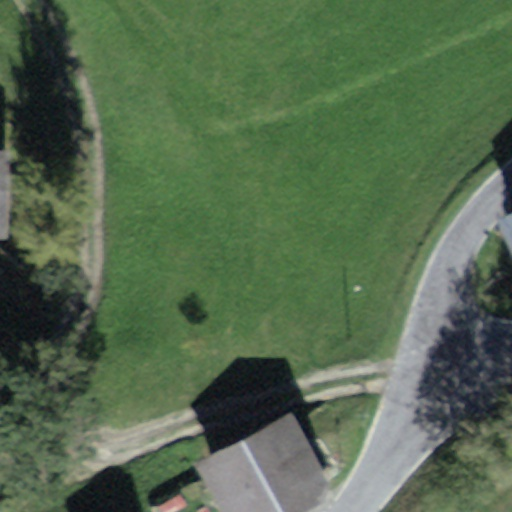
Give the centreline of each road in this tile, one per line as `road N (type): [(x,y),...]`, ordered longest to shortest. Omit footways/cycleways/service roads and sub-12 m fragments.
road 1 (tertiary): [(445,345),(434,315),(437,274),(480,207),(511,179)]
road 2 (unclassified): [(352,511),(445,345)]
